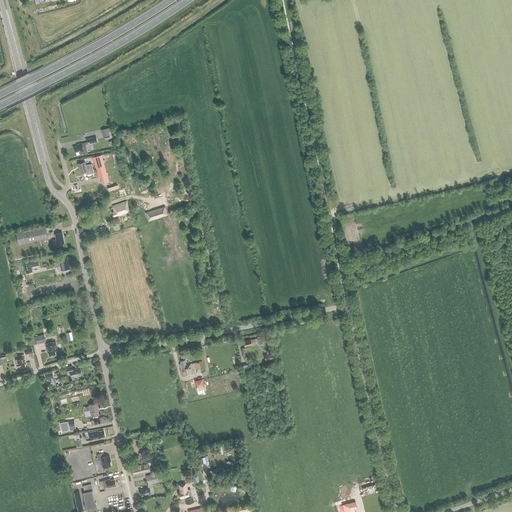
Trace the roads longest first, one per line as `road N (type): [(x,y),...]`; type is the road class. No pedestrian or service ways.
road 1 (unclassified): [(102,351),(349,304)]
road 2 (trunk): [(0,105),(188,0)]
road 3 (unclassified): [(397,511),(349,304)]
road 4 (tertiary): [(61,198),(49,186),(0,1)]
road 5 (trunk): [(171,0),(0,94)]
road 6 (tertiary): [(136,511),(102,351)]
road 7 (tertiary): [(102,351),(73,214),(61,198)]
